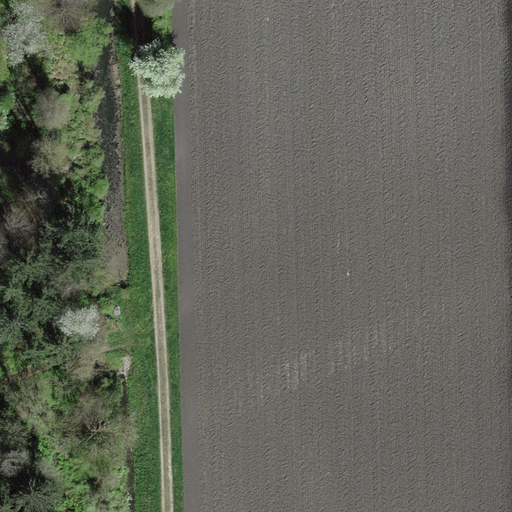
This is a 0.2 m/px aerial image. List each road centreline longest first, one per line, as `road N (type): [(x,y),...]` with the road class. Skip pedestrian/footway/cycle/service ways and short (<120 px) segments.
road 1 (track): [(165,511),(143,0)]
road 2 (track): [(159,303),(0,372)]
